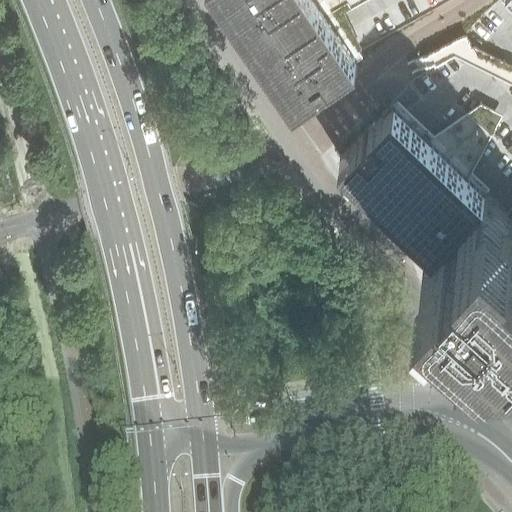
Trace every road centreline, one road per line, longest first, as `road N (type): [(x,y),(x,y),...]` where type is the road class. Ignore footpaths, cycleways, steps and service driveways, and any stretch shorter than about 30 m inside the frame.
road 1 (trunk): [(35,0),(118,260),(147,433)]
road 2 (trunk): [(200,416),(155,181),(93,0)]
road 3 (unclassified): [(414,315),(388,257),(291,149),(193,0)]
road 4 (secondary): [(412,402),(375,398),(200,416)]
road 5 (secondary): [(259,442),(412,426)]
road 6 (unclassified): [(469,432),(414,315)]
